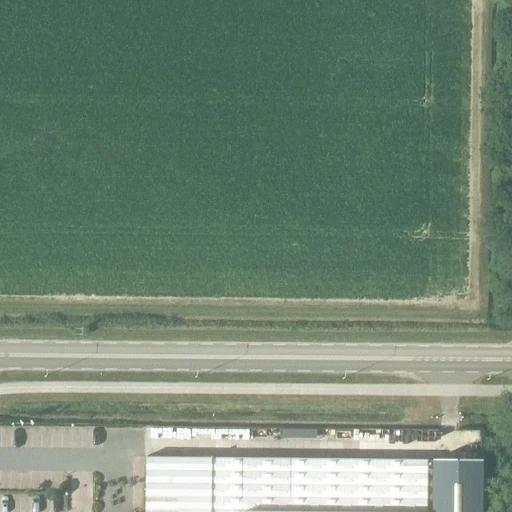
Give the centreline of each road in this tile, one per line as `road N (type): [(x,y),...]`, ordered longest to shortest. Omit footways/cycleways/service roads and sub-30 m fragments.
road 1 (primary): [(511,353),(0,348)]
road 2 (primary): [(0,363),(511,367)]
